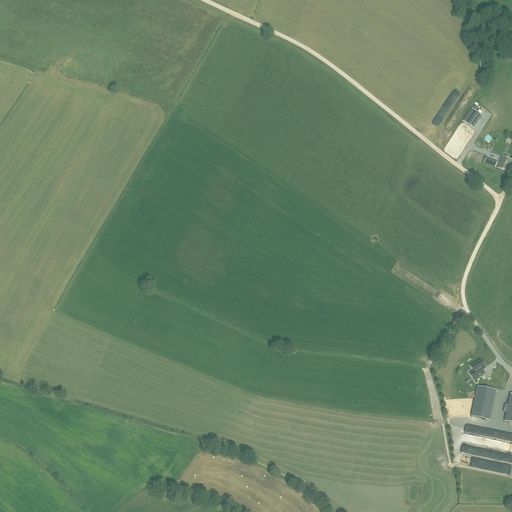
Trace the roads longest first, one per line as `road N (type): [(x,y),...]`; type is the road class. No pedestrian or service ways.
road 1 (track): [(464,300),(175,109),(0,55)]
road 2 (track): [(203,0),(320,56),(501,200)]
road 3 (track): [(501,200),(469,269),(464,300),(511,369)]
